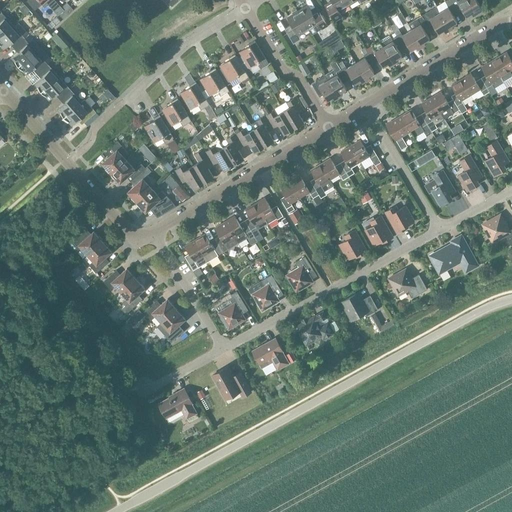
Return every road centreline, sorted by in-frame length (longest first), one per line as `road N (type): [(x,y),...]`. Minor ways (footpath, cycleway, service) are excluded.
road 1 (unclassified): [(116,511),(511,299)]
road 2 (residential): [(222,349),(439,231)]
road 3 (residential): [(153,235),(130,233),(3,93)]
road 4 (residential): [(328,128),(153,235)]
road 5 (residential): [(511,24),(365,107)]
road 6 (residential): [(122,103),(186,41),(245,10)]
road 7 (residential): [(439,231),(365,107)]
road 8 (residential): [(328,128),(245,10)]
road 9 (residential): [(222,349),(153,235)]
